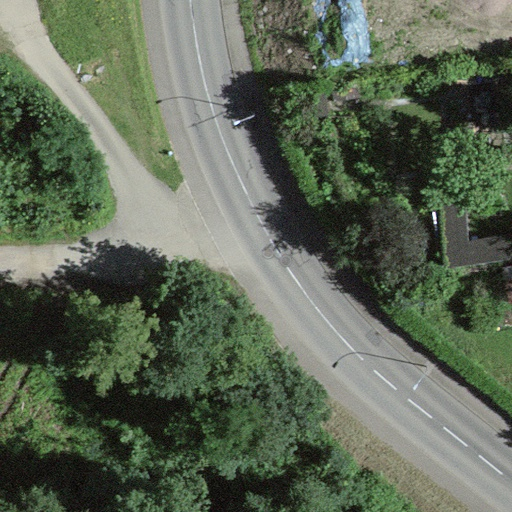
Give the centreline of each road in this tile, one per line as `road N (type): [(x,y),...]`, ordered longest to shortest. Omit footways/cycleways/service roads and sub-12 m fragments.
road 1 (tertiary): [(511,465),(275,241),(202,50),(200,0)]
road 2 (track): [(275,241),(207,250),(0,248)]
